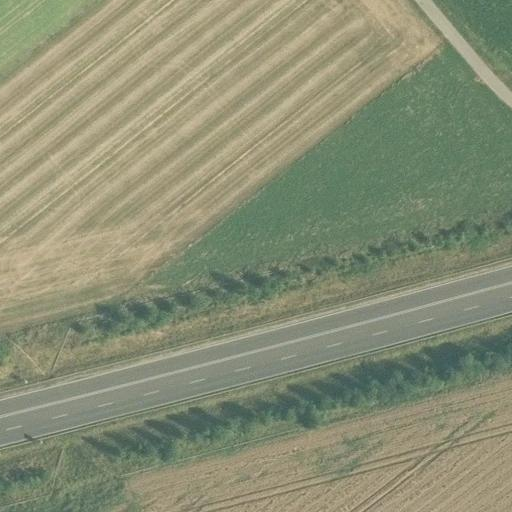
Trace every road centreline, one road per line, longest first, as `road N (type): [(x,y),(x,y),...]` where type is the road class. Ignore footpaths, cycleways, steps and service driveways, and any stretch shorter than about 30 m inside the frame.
road 1 (trunk): [(0,424),(511,290)]
road 2 (track): [(511,108),(419,0)]
